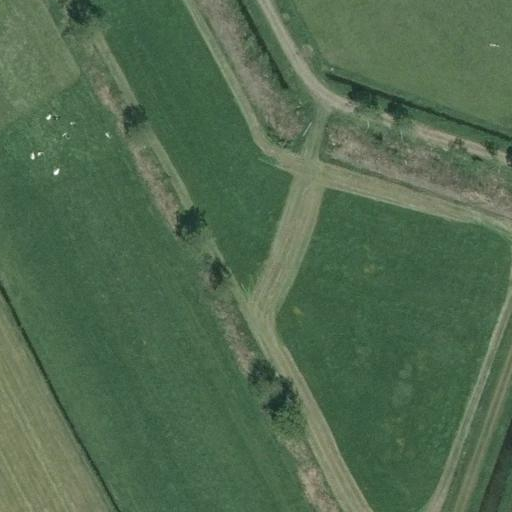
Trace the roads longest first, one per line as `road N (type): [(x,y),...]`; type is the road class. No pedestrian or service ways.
road 1 (unclassified): [(511,170),(302,90),(254,0)]
road 2 (track): [(458,511),(511,365)]
